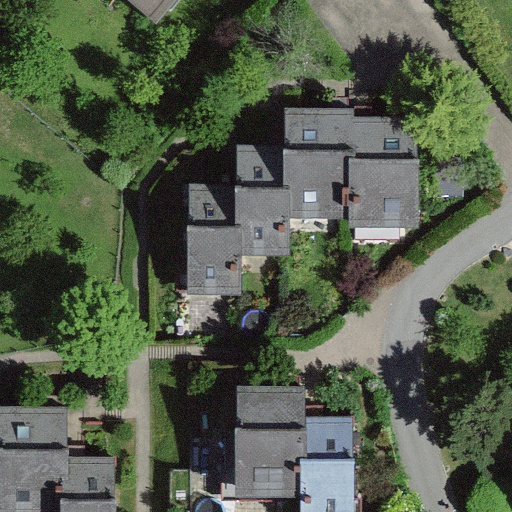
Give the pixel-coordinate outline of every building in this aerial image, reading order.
[(138,0),(159,18),(174,0),(138,0)] [(294,213),(359,212),(359,122),(359,113),(293,113),(294,148),(294,213)] [(424,122),(359,122),(359,212),(359,223),(424,223),(424,122)] [(245,189),(245,251),(294,251),(294,213),(294,148),(245,148),(245,189)] [(245,251),(245,189),(193,189),(193,292),(245,292),(245,251)] [(243,482),(305,482),(305,420),(305,388),(243,388),(243,482)] [(6,435),(6,511),(70,511),(71,467),(71,417),(7,417),(6,435)] [(355,511),(355,420),(305,420),(305,482),(305,511),(355,511)] [(121,511),(122,468),(71,467),(70,511),(121,511)]
